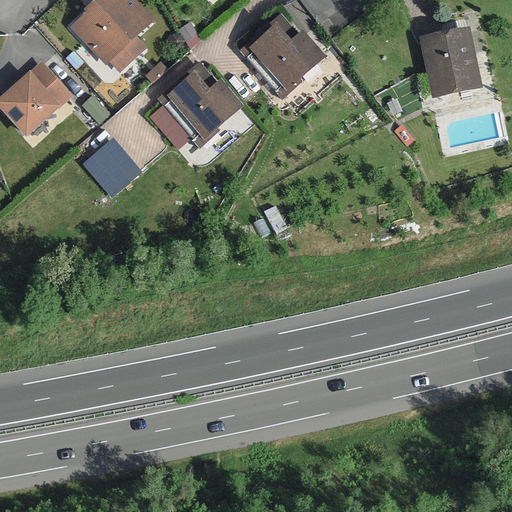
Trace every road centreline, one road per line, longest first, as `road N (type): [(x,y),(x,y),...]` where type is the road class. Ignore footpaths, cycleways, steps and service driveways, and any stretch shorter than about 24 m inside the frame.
road 1 (motorway): [(511,296),(0,405)]
road 2 (motorway): [(0,462),(511,353)]
